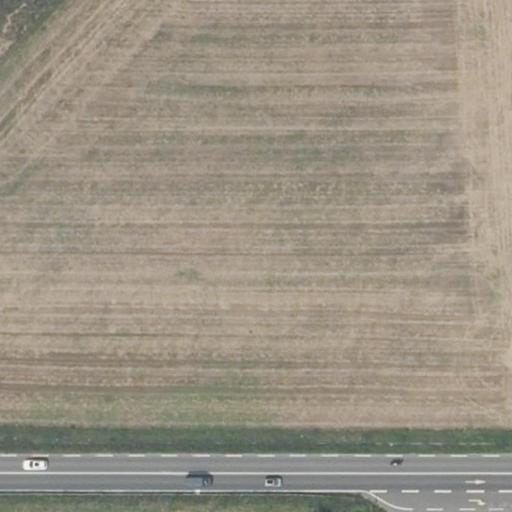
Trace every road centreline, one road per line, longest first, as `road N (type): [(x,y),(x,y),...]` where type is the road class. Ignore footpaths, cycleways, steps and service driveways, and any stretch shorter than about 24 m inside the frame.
road 1 (primary): [(370,475),(0,475)]
road 2 (primary): [(370,475),(419,499),(511,501)]
road 3 (primary): [(511,476),(370,475)]
